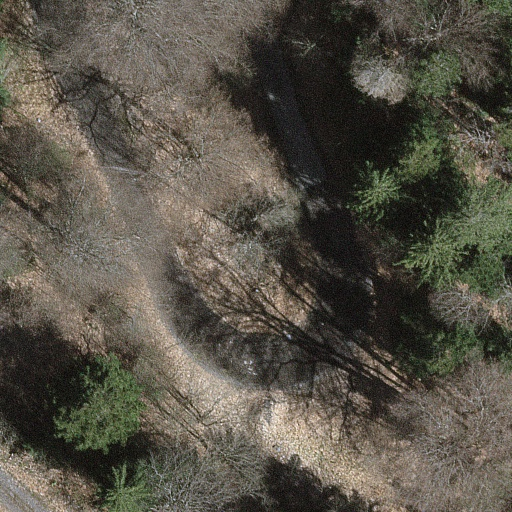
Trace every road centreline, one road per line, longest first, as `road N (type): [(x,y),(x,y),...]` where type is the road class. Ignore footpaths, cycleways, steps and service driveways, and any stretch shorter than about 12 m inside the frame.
road 1 (unclassified): [(238,348),(313,339),(340,303),(337,249),(242,0)]
road 2 (track): [(238,348),(153,281),(113,0)]
